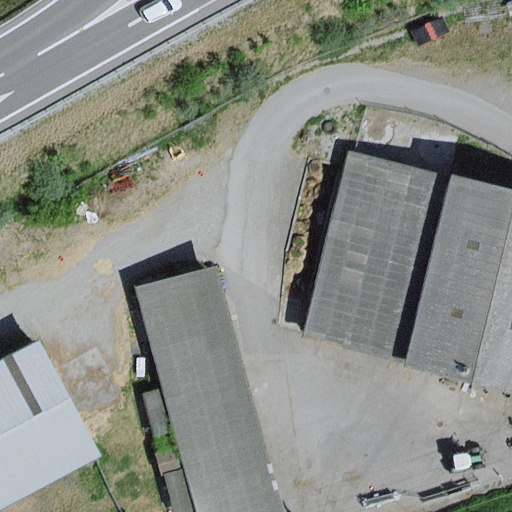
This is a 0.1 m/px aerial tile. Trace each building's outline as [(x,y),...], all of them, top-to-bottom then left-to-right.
[(376,148),(381,147),(385,144),(388,141),(390,136),(391,131),(390,127),(387,122),(383,119),(378,117),(372,118),(368,120),(364,123),(361,127),(360,132),(361,137),(363,141),(367,145),(371,147),(376,148)] [(435,163),(440,162),(444,159),(448,156),(450,151),(450,147),(449,142),(446,137),(442,134),(437,133),(431,133),(427,135),(423,138),(420,143),(419,147),(420,152),(422,157),(426,160),(430,162),(435,163)] [(511,191),(347,150),(299,340),(511,393),(511,191)] [(283,511),(214,264),(139,285),(201,511),(283,511)] [(32,337),(0,354),(0,502),(94,452),(32,337)]
